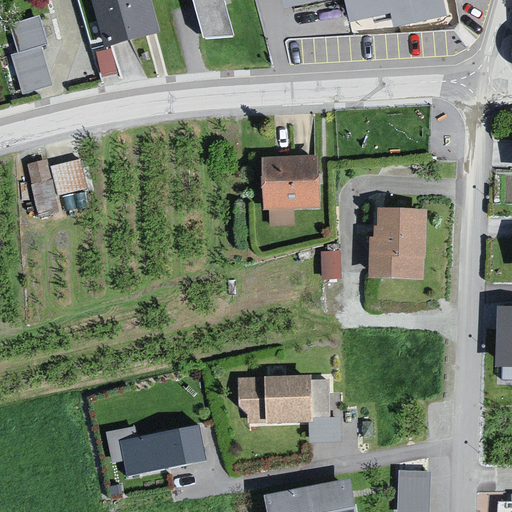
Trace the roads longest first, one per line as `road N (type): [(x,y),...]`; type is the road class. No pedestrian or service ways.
road 1 (residential): [(0,134),(195,92),(458,79),(478,86)]
road 2 (residential): [(478,86),(463,511)]
